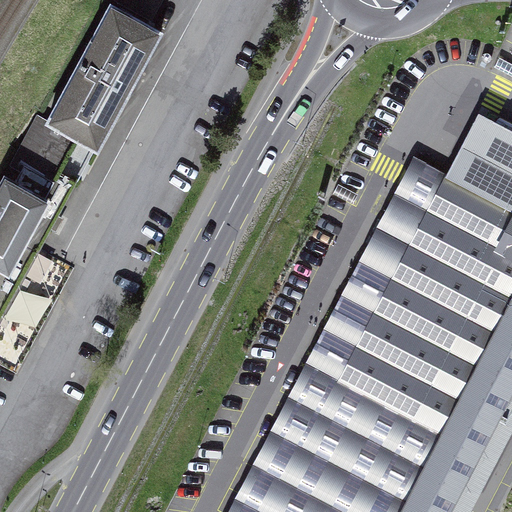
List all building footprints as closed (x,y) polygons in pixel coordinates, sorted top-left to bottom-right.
[(128,0),(156,14),(163,0),(128,0)] [(82,145),(97,152),(160,37),(112,11),(49,126),(82,145)] [(447,175),(511,210),(511,133),(478,116),(447,175)] [(0,274),(9,279),(82,145),(49,126),(40,122),(0,194),(0,274)] [(454,511),(511,400),(511,210),(447,175),(413,158),(228,511),(454,511)] [(5,314),(40,330),(68,265),(33,250),(5,314)]
